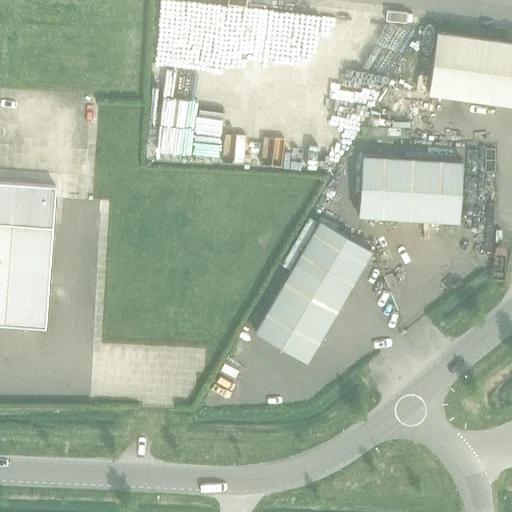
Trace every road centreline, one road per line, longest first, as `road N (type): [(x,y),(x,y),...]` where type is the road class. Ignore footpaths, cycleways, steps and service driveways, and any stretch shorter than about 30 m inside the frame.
road 1 (tertiary): [(0,470),(242,481),(307,465),(405,404)]
road 2 (tertiary): [(405,404),(511,317)]
road 3 (unclassified): [(475,511),(458,468),(405,404)]
